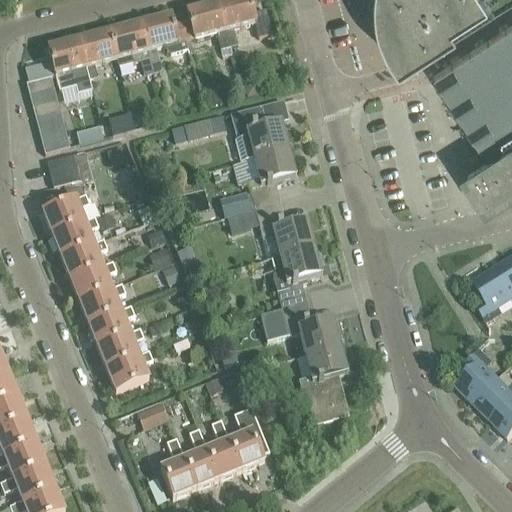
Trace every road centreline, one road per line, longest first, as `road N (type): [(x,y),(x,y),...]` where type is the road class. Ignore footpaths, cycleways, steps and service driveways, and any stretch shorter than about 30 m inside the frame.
road 1 (residential): [(122,511),(0,199)]
road 2 (residential): [(332,94),(386,80),(511,4)]
road 3 (tertiary): [(419,422),(373,250)]
road 4 (tertiary): [(373,250),(332,94)]
road 5 (residential): [(373,250),(511,217)]
road 6 (tertiary): [(314,511),(419,422)]
road 7 (residential): [(0,34),(129,0)]
road 8 (residential): [(508,511),(419,422)]
